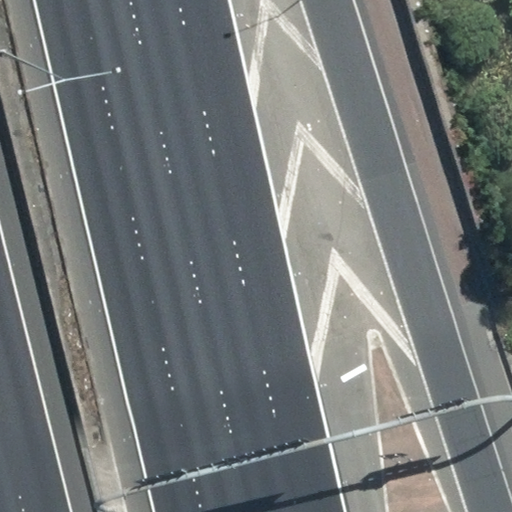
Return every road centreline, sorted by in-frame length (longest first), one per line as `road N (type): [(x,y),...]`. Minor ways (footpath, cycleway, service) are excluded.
road 1 (motorway): [(330,0),(495,511)]
road 2 (motorway): [(84,0),(200,511)]
